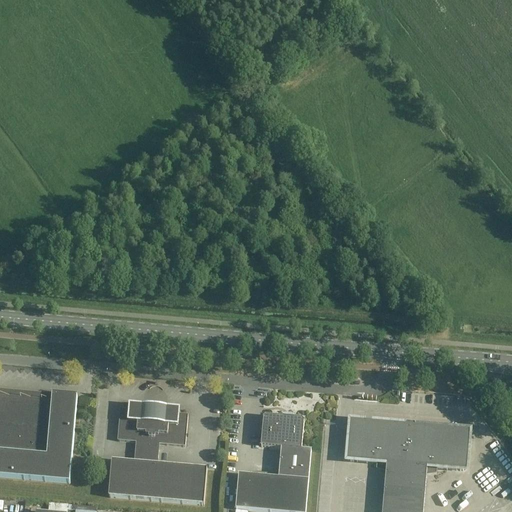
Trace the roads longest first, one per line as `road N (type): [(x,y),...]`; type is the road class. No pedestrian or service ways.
road 1 (primary): [(0,316),(511,362)]
road 2 (track): [(445,356),(447,342),(249,87)]
